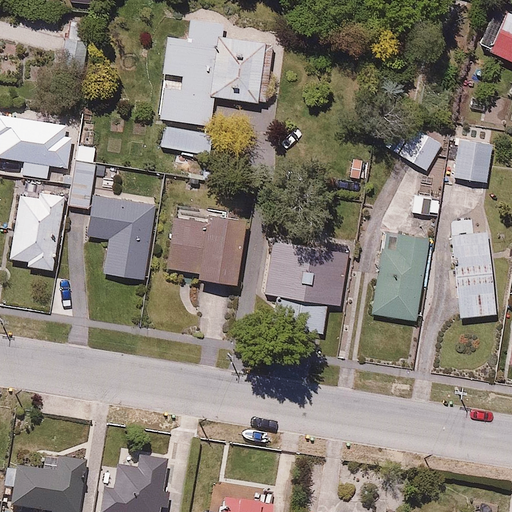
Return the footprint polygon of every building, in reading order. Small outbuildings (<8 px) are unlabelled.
[(511,9),(496,2),(477,43),(511,60),(511,9)] [(186,36),(168,34),(158,118),(166,119),(210,124),(213,94),(266,101),(274,34),(234,29),(236,17),(189,11),(186,36)] [(87,18),(66,15),(60,58),(95,63),(98,34),(85,33),(87,18)] [(210,124),(166,119),(163,148),(213,154),(217,125),(210,124)] [(447,140),(415,120),(395,153),(426,172),(447,140)] [(469,136),(457,135),(452,176),(488,179),(493,130),(470,127),(469,136)] [(112,196),(116,165),(78,160),(79,152),(58,149),(55,173),(74,175),(70,202),(87,204),(89,194),(112,196)] [(38,190),(16,187),(8,253),(25,255),(24,265),(52,269),(62,188),(38,185),(38,190)] [(442,189),(413,185),(409,212),(439,215),(442,189)] [(87,204),(85,221),(75,220),(73,237),(93,240),(94,233),(109,235),(104,270),(147,275),(156,202),(112,196),(89,194),(87,204)] [(240,212),(174,203),(165,269),(232,278),(240,212)] [(416,317),(430,223),(380,216),(376,241),(371,240),(367,266),(378,268),(372,310),(416,317)] [(495,310),(486,224),(445,229),(454,315),(495,310)] [(339,306),(349,243),(270,230),(261,288),(303,295),(297,329),(324,333),(329,304),(339,306)] [(163,488),(167,457),(136,452),(136,460),(126,459),(126,465),(113,464),(111,481),(101,480),(97,511),(157,511),(158,507),(170,508),(173,489),(163,488)] [(10,496),(10,502),(49,509),(48,511),(61,511),(62,511),(64,511),(79,511),(88,461),(56,455),(54,470),(17,463),(16,470),(6,468),(2,494),(10,496)] [(274,511),(271,511),(274,492),(201,483),(197,511),(274,511)]
